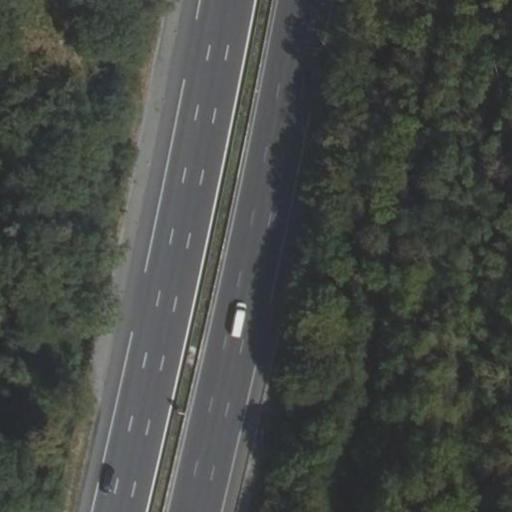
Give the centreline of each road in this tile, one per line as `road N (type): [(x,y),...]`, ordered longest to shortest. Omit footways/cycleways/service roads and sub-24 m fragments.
road 1 (motorway): [(192,511),(305,0)]
road 2 (motorway): [(228,0),(121,511)]
